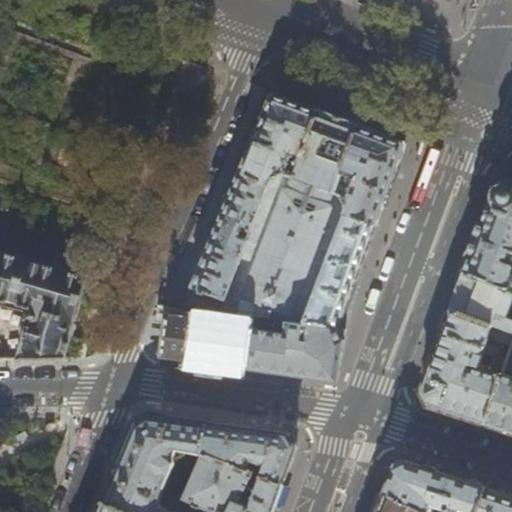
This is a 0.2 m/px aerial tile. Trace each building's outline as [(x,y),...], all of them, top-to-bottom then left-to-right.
[(273,93),(291,99),(295,89),(276,82),(273,93)] [(263,117),(239,173),(271,183),(273,179),(277,176),(280,174),(284,174),(288,174),(292,175),(296,176),(319,110),(296,102),(291,99),(273,93),(265,113),(263,117)] [(256,316),(295,321),(305,323),(306,323),(348,215),(349,213),(349,211),(350,208),(350,205),(349,202),(347,199),(345,196),(342,194),(339,193),(336,192),(339,184),(343,173),(361,126),(341,118),(319,110),(296,176),(292,175),(288,174),(284,174),(280,174),(277,176),(273,179),(271,183),(254,229),(250,240),(227,298),(192,287),(189,295),(184,305),(214,310),(221,311),(256,316)] [(383,134),(361,126),(343,173),(352,177),(348,188),(339,184),(336,192),(339,193),(342,194),(345,196),(347,199),(349,202),(350,205),(350,208),(349,211),(349,213),(377,225),(399,166),(406,146),(405,142),(383,134)] [(192,287),(227,298),(250,240),(239,235),(241,231),(246,226),(254,229),(271,183),(239,173),(220,220),(192,287)] [(511,183),(509,182),(496,188),(490,204),(465,272),(511,289),(511,183)] [(375,232),(377,225),(349,213),(348,215),(306,323),(339,328),(341,322),(361,269),(375,232)] [(18,359),(65,359),(87,279),(0,251),(0,301),(13,306),(28,310),(25,320),(29,321),(18,359)] [(511,319),(508,318),(511,308),(511,289),(465,272),(462,280),(452,310),(511,331),(511,319)] [(248,368),(256,316),(221,311),(219,324),(208,322),(209,316),(212,316),(214,310),(184,305),(176,304),(169,303),(164,344),(163,354),(163,357),(209,363),(248,368)] [(485,424),(502,376),(472,366),(474,359),(481,360),(483,355),(476,353),(479,345),(486,347),(491,334),(511,341),(511,331),(452,310),(441,339),(422,392),(425,398),(429,405),(435,408),(485,424)] [(294,330),(295,321),(256,316),(248,368),(278,372),(333,380),(335,380),(336,375),(339,362),(345,331),(339,328),(306,323),(305,323),(303,335),(289,333),(290,330),(294,330)] [(511,377),(503,374),(502,376),(485,424),(511,433),(511,377)] [(149,415),(136,422),(116,470),(103,501),(128,511),(272,511),(281,488),(293,455),(295,447),(292,441),(288,434),(266,431),(213,424),(159,416),(149,415)] [(450,511),(478,511),(486,488),(462,480),(459,479),(408,462),(394,469),(385,492),(424,511),(432,511),(435,506),(450,511)] [(511,511),(511,496),(486,488),(478,511),(511,511)] [(424,511),(385,492),(383,490),(380,498),(374,511),(424,511)] [(128,511),(103,501),(101,507),(98,511),(128,511)]
